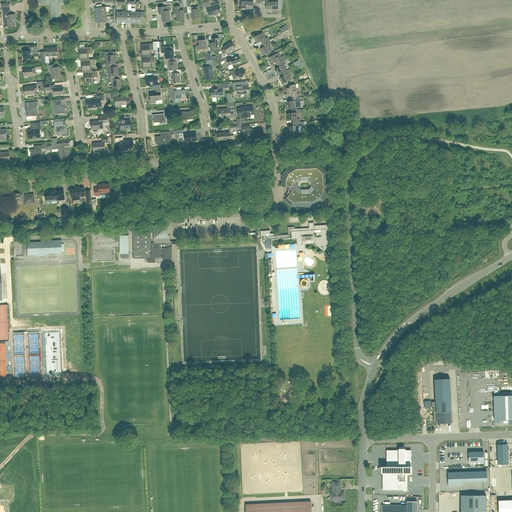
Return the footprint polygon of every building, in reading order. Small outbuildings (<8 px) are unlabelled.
[(40,0),(41,4),(51,4),(51,19),(60,19),(59,4),(72,3),(71,0),(40,0)] [(247,1),(246,9),(252,9),(253,3),(255,3),(255,0),(250,0),(250,1),(247,1)] [(262,0),(263,3),(266,3),(266,9),(272,9),(272,2),(269,2),(268,0),(262,0)] [(272,2),(272,9),(278,9),(278,3),(281,3),(280,0),(275,0),(275,2),(272,2)] [(204,9),(207,8),(208,16),(221,12),(219,5),(211,7),(209,1),(203,3),(204,9)] [(171,6),(166,7),(158,8),(159,14),(162,14),(163,22),(170,22),(169,11),(171,10),(171,6)] [(176,19),(176,22),(180,21),(180,20),(184,20),(183,10),(180,10),(180,6),(174,7),(175,14),(177,14),(177,19),(176,19)] [(3,9),(3,19),(7,19),(8,27),(15,26),(14,18),(16,18),(16,14),(14,14),(9,15),(8,8),(3,9)] [(262,44),(269,40),(267,37),(265,38),(262,33),(253,37),(257,43),(261,41),(262,44)] [(198,41),(199,45),(196,46),(197,50),(203,49),(204,52),(207,52),(206,48),(207,48),(205,39),(198,41)] [(269,40),(262,44),(264,47),(260,49),(263,55),(267,52),(268,55),(272,53),(270,51),(271,50),(268,44),(270,43),(269,40)] [(223,54),(226,52),(226,53),(234,47),(231,42),(223,48),(224,49),(221,50),(223,54)] [(79,45),(79,47),(78,48),(79,60),(81,60),(88,59),(88,54),(92,53),(91,47),(84,47),(84,44),(79,45)] [(141,57),(151,56),(151,50),(154,50),(153,44),(140,45),(141,57)] [(32,58),(32,55),(38,54),(37,46),(29,47),(30,51),(23,52),(24,59),(32,58)] [(164,59),(175,58),(174,46),(160,47),(161,53),(164,53),(164,59)] [(45,56),(58,55),(58,48),(45,48),(45,52),(41,52),(42,64),(46,63),(45,56)] [(106,64),(116,64),(115,52),(103,52),(103,59),(105,59),(106,64)] [(277,64),(284,61),(286,60),(284,55),(281,57),(278,52),(268,57),(270,60),(269,61),(270,64),(276,61),(277,64)] [(215,56),(216,57),(217,60),(219,59),(220,62),(225,60),(224,57),(222,58),(221,55),(221,54),(215,56)] [(228,65),(232,64),(232,65),(241,62),(238,55),(230,59),(230,57),(226,59),(228,65)] [(154,56),(151,56),(141,57),(142,69),(152,68),(151,62),(155,62),(154,56)] [(167,71),(178,70),(177,58),(175,58),(164,59),(165,65),(167,65),(167,71)] [(83,72),(90,71),(90,66),(94,65),(94,59),(88,59),(81,60),(82,72),(83,72)] [(282,73),(286,70),(283,65),(285,64),(284,61),(277,64),(279,67),(275,69),(278,75),(282,73)] [(203,71),(204,71),(205,80),(213,78),(212,69),(214,69),(213,62),(207,63),(207,67),(203,67),(203,71)] [(109,76),(119,76),(118,64),(116,64),(106,64),(106,71),(108,71),(109,76)] [(52,79),(60,78),(59,72),(60,72),(59,67),(55,68),(55,65),(49,65),(50,71),(51,71),(52,79)] [(245,76),(245,74),(246,74),(245,71),(244,71),(244,70),(235,72),(234,69),(228,71),(230,76),(232,75),(233,79),(236,78),(245,76)] [(288,69),(286,70),(282,73),(283,76),(279,78),(282,84),(291,79),(288,73),(290,72),(288,69)] [(178,70),(167,71),(168,77),(170,77),(171,83),(181,82),(180,70),(178,70)] [(96,71),(90,71),(83,72),(84,84),(94,83),(94,78),(97,77),(96,71)] [(153,73),(153,77),(146,77),(146,85),(158,84),(157,79),(160,79),(159,72),(153,73)] [(121,76),(119,76),(109,76),(109,83),(112,83),(112,88),(122,88),(121,76)] [(233,88),(236,88),(237,94),(248,93),(247,85),(239,86),(239,83),(232,84),(233,88)] [(288,86),(288,88),(286,88),(287,95),(291,94),(292,98),(299,97),(299,93),(296,93),(296,87),(297,87),(297,84),(297,83),(288,86)] [(47,91),(49,90),(54,90),(54,95),(64,94),(63,87),(55,87),(55,85),(50,85),(50,84),(44,84),(44,85),(45,91),(47,91)] [(220,89),(210,89),(211,96),(223,95),(222,88),(229,88),(228,84),(220,85),(220,89)] [(35,91),(37,91),(37,85),(31,86),(31,87),(24,87),(25,95),(35,94),(35,91)] [(174,87),(169,87),(167,88),(168,92),(174,92),(175,99),(175,102),(180,102),(179,98),(186,98),(185,90),(174,91),(174,87)] [(160,88),(160,92),(149,93),(150,103),(156,102),(156,103),(161,103),(161,100),(161,93),(168,92),(167,88),(160,88)] [(112,99),(115,99),(115,106),(127,105),(126,97),(118,97),(118,94),(111,95),(112,99)] [(98,101),(101,100),(104,100),(103,95),(94,96),(94,99),(86,100),(87,108),(98,107),(98,101)] [(299,97),(292,98),(292,101),(287,101),(288,108),(290,108),(290,110),(298,109),(297,107),(298,107),(297,100),(299,100),(299,97)] [(53,104),(54,103),(55,114),(66,113),(65,105),(60,105),(60,99),(52,100),(53,104)] [(31,108),(26,109),(27,117),(38,116),(37,105),(38,105),(38,101),(31,102),(31,108)] [(228,104),(229,109),(217,110),(218,117),(230,116),(230,118),(233,118),(233,112),(235,111),(235,103),(228,104)] [(240,108),(241,108),(237,109),(238,117),(242,117),(241,115),(253,114),(252,106),(240,108)] [(177,116),(181,116),(181,120),(192,119),(192,111),(177,112),(177,116)] [(292,123),(299,122),(299,118),(297,119),(296,112),(286,113),(287,120),(291,120),(292,123)] [(164,114),(152,115),(153,123),(164,122),(164,114)] [(124,115),(116,116),(117,124),(119,124),(119,129),(131,128),(130,120),(124,121),(124,115)] [(99,118),(99,121),(91,122),(92,130),(103,128),(102,123),(108,123),(108,118),(99,118)] [(54,122),(55,128),(56,128),(57,136),(63,135),(63,136),(70,135),(69,130),(68,130),(68,129),(68,126),(62,127),(61,121),(54,122)] [(299,122),(292,123),(292,126),(287,126),(288,133),(298,132),(297,126),(300,125),(299,122)] [(32,130),(28,130),(29,138),(40,137),(40,129),(41,129),(40,123),(32,124),(32,130)] [(242,132),(246,131),(247,139),(259,138),(258,129),(250,129),(250,126),(242,126),(242,132)] [(175,134),(175,131),(164,132),(164,135),(160,135),(160,136),(155,136),(155,144),(172,143),(171,134),(175,134)] [(229,132),(217,133),(218,140),(230,139),(230,141),(233,140),(233,135),(230,135),(229,132)] [(195,133),(184,134),(185,144),(190,143),(190,141),(196,141),(195,133)] [(123,137),(115,138),(115,142),(120,141),(120,149),(133,148),(132,139),(123,140),(123,137)] [(102,143),(93,143),(94,151),(105,150),(104,143),(108,142),(108,139),(102,139),(102,143)] [(69,142),(65,143),(56,144),(57,149),(58,149),(58,157),(70,156),(69,148),(69,142)] [(41,148),(43,148),(46,148),(45,143),(42,143),(42,145),(34,145),(34,149),(30,149),(31,158),(37,158),(37,157),(42,156),(41,148)] [(9,152),(0,152),(0,161),(10,160),(9,152)] [(282,174),(282,186),(287,186),(288,192),(287,192),(288,192),(290,194),(285,200),(291,206),(299,205),(299,206),(312,206),(312,205),(319,205),(327,196),(327,189),(328,189),(327,176),(326,176),(326,172),(317,165),(289,166),(282,174)] [(105,195),(105,192),(109,192),(109,184),(98,185),(98,188),(94,188),(95,196),(99,195),(105,195)] [(78,188),(78,187),(76,187),(76,188),(70,188),(71,198),(86,196),(87,205),(92,205),(90,190),(84,191),(84,187),(78,188)] [(51,201),(51,200),(56,199),(57,200),(64,199),(63,189),(56,190),(56,191),(45,192),(45,196),(43,196),(44,202),(51,201)] [(14,201),(24,200),(24,204),(34,203),(33,194),(24,195),(23,192),(13,193),(14,201)] [(379,202),(382,199),(376,194),(373,197),(379,202)] [(374,207),(374,201),(370,201),(370,199),(367,199),(368,201),(362,202),(362,208),(374,207)] [(69,208),(61,208),(62,219),(70,218),(69,208)] [(170,243),(168,243),(168,228),(165,226),(153,226),(153,243),(150,243),(150,230),(133,230),(133,259),(148,258),(148,262),(154,262),(154,258),(171,257),(171,248),(172,248),(172,244),(172,241),(171,241),(170,243)] [(121,254),(121,259),(129,259),(130,253),(128,253),(128,236),(129,236),(128,230),(121,230),(121,236),(119,236),(120,254),(121,254)] [(271,236),(271,234),(270,234),(270,230),(260,231),(260,237),(266,236),(266,250),(272,249),(271,236)] [(61,240),(48,240),(48,242),(27,242),(28,255),(49,255),(49,253),(62,253),(61,240)] [(506,389),(506,372),(461,374),(461,391),(506,389)] [(435,379),(437,412),(438,412),(438,422),(451,421),(451,412),(452,411),(450,378),(435,379)] [(511,394),(493,396),(494,421),(511,419),(511,394)] [(496,444),(497,464),(507,464),(506,444),(496,444)] [(411,450),(405,450),(405,449),(399,449),(399,450),(387,450),(387,466),(381,466),(381,473),(383,473),(383,490),(407,490),(407,473),(412,473),(412,466),(411,466),(411,450)] [(483,451),(468,452),(469,462),(484,462),(483,451)] [(483,471),(447,472),(448,485),(463,485),(463,482),(483,481),(483,471)] [(331,500),(344,500),(344,492),(340,492),(340,482),(332,482),(333,493),(330,493),(331,500)] [(461,495),(460,511),(485,511),(486,495),(461,495)] [(511,511),(511,499),(498,500),(498,511),(511,511)] [(311,511),(311,501),(245,504),(245,511),(311,511)] [(416,511),(417,501),(407,501),(407,505),(382,505),(381,511),(416,511)]
